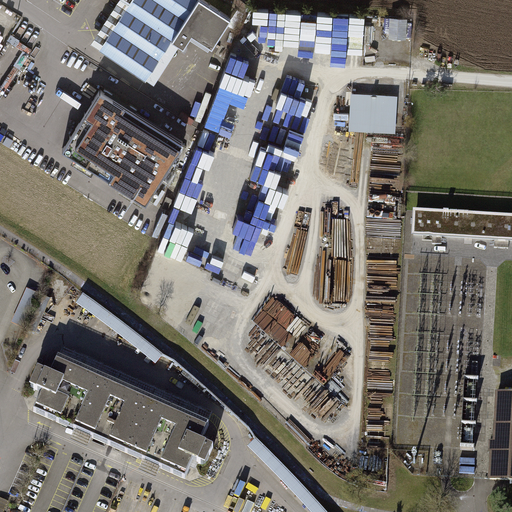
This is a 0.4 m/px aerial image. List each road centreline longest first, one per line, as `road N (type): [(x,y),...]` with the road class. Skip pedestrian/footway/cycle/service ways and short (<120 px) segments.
road 1 (track): [(375,511),(320,493),(175,355),(0,231)]
road 2 (unknown): [(280,271),(298,310),(330,328),(364,327),(356,211),(334,197),(271,195),(214,161)]
road 3 (unknown): [(236,457),(206,502),(81,451),(6,433)]
road 4 (unknown): [(364,327),(355,449)]
